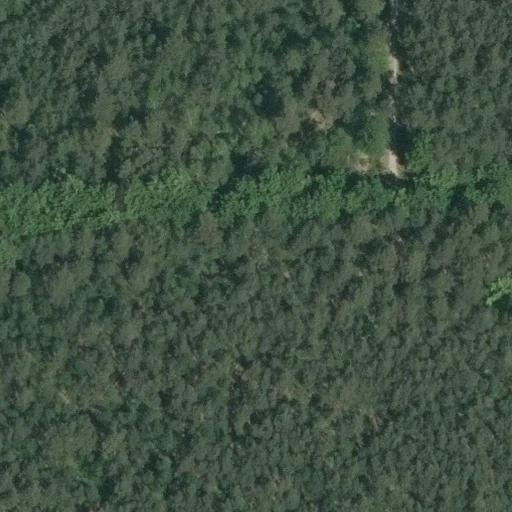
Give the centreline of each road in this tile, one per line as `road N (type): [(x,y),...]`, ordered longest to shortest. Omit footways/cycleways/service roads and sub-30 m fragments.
road 1 (unknown): [(0,255),(511,223)]
road 2 (track): [(379,203),(0,230)]
road 3 (track): [(385,0),(379,203)]
road 4 (track): [(511,195),(379,203)]
